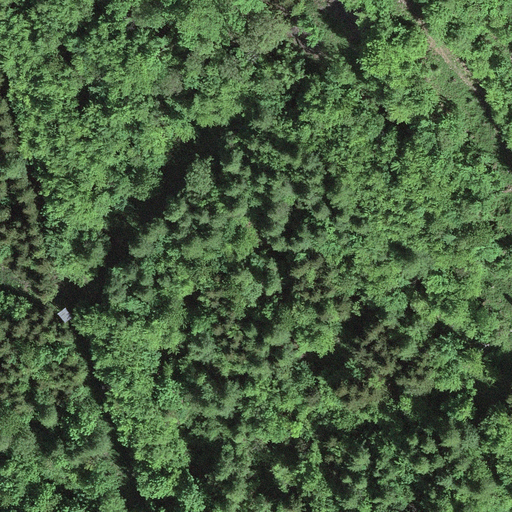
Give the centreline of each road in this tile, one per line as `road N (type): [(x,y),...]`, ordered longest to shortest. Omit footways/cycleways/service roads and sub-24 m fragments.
road 1 (track): [(153,511),(98,328),(62,252),(1,0)]
road 2 (track): [(511,142),(422,0)]
